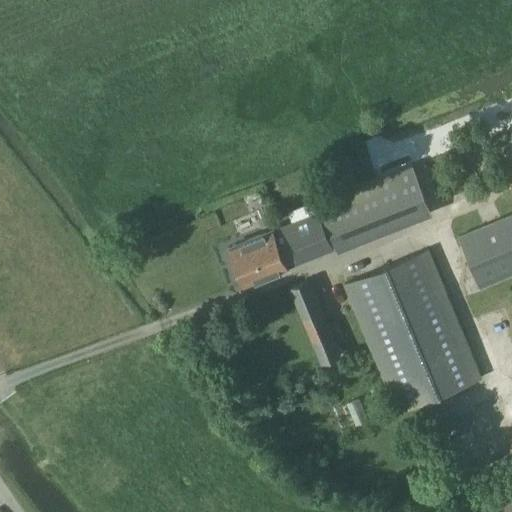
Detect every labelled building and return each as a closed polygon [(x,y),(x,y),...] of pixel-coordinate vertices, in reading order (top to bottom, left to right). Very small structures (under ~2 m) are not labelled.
[(337,251),(433,213),(413,162),(320,201),(337,251)] [(244,285),(334,248),(319,210),(229,246),(244,285)] [(481,289),(511,275),(511,213),(458,236),(481,289)] [(398,412),(482,378),(429,249),(345,284),(398,412)] [(321,363),(342,355),(311,279),(290,288),(321,363)]
